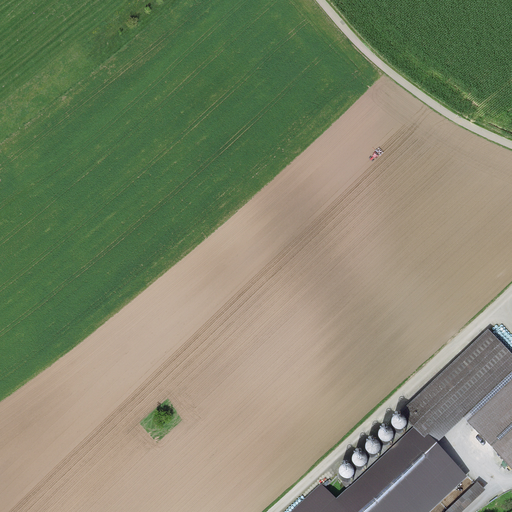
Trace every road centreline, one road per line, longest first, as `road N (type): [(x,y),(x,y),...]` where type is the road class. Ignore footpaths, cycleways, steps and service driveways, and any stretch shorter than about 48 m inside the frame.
road 1 (track): [(511,295),(275,511)]
road 2 (residential): [(511,146),(390,74),(318,0)]
